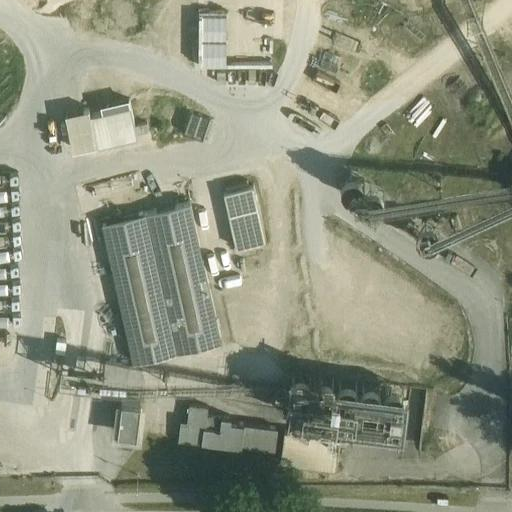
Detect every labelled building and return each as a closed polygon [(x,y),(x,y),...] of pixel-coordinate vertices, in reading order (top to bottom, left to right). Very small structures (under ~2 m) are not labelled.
[(74,148),(145,131),(137,96),(97,106),(96,104),(66,111),(74,148)] [(192,199),(100,218),(131,357),(222,337),(192,199)] [(381,377),(382,367),(362,366),(362,376),(381,377)] [(424,429),(430,387),(307,370),(301,412),(424,429)] [(116,395),(111,433),(140,437),(146,400),(116,395)] [(179,417),(176,438),(201,440),(200,449),(274,457),(277,424),(231,419),(231,413),(207,410),(208,402),(189,399),(187,418),(179,417)] [(284,428),(280,461),(335,468),(339,435),(284,428)]
